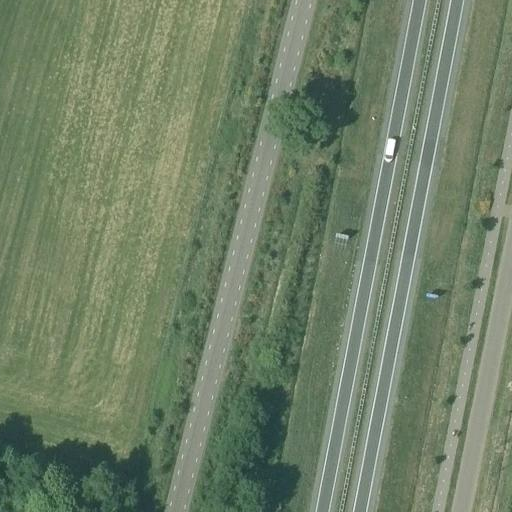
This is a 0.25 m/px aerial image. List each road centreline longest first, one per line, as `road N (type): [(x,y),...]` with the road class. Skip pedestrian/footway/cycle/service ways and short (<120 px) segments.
road 1 (tertiary): [(174,511),(303,0)]
road 2 (trunk): [(360,511),(457,0)]
road 3 (trunk): [(415,0),(318,511)]
road 4 (unclassified): [(511,249),(458,511)]
